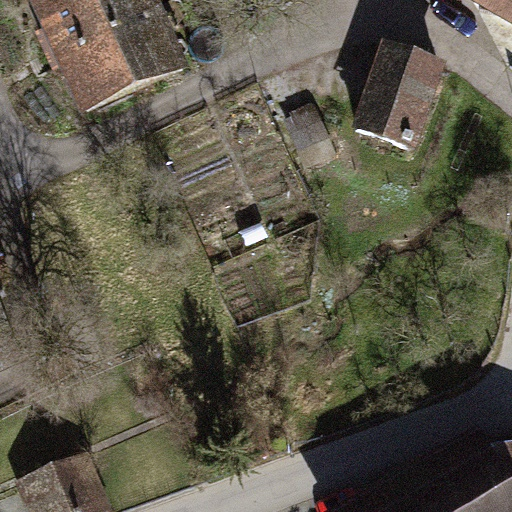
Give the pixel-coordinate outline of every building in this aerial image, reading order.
[(93,0),(39,0),(86,109),(133,90),(93,0)] [(146,0),(93,0),(133,90),(178,70),(146,0)] [(387,52),(359,132),(410,150),(439,70),(387,52)] [(297,148),(325,136),(315,113),(287,124),(297,148)] [(109,347),(71,275),(43,289),(82,362),(109,347)] [(481,455),(382,511),(511,511),(511,459),(485,464),(481,455)] [(37,503),(28,506),(29,511),(97,511),(77,463),(29,482),(37,503)]
